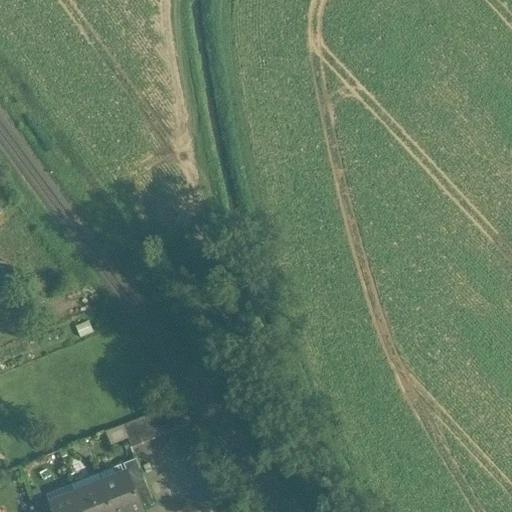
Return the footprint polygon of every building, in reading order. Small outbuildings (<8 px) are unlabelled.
[(165,436),(156,413),(145,418),(154,440),(165,436)] [(134,422),(122,427),(131,449),(143,445),(134,422)] [(154,506),(136,460),(124,465),(128,476),(129,475),(143,510),(154,506)] [(128,476),(102,486),(112,511),(143,511),(143,510),(129,475),(128,476)] [(98,476),(72,486),(76,496),(78,496),(80,500),(103,491),(101,486),(102,486),(98,476)] [(72,486),(47,496),(51,507),(52,506),(54,511),(77,502),(75,497),(76,496),(72,486)] [(103,491),(80,500),(78,496),(76,496),(82,511),(112,511),(102,486),(101,486),(103,491)] [(46,496),(34,501),(39,511),(38,511),(51,511),(50,507),(51,507),(47,496),(46,496)] [(77,502),(54,511),(52,506),(51,507),(50,507),(51,511),(82,511),(76,496),(75,497),(77,502)]
